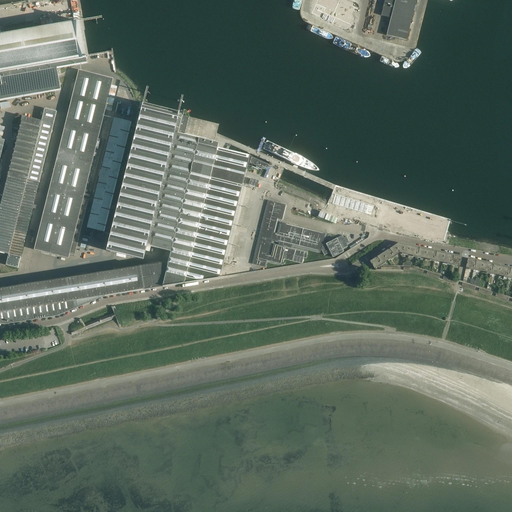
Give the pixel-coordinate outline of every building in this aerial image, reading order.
[(338,0),(317,0),(311,13),(321,17),(323,13),(350,25),(357,8),(338,0)] [(384,0),(381,15),(391,18),(386,35),(406,40),(416,0),(384,0)] [(78,10),(65,12),(67,23),(80,21),(78,10)] [(0,100),(60,90),(56,68),(86,63),(79,21),(0,34),(0,100)] [(33,22),(6,26),(7,32),(34,27),(33,22)] [(74,255),(87,200),(83,198),(112,79),(78,70),(34,249),(67,257),(68,254),(74,255)] [(167,265),(162,286),(227,276),(226,272),(220,273),(248,156),(217,148),(218,143),(178,133),(182,116),(141,106),(106,251),(142,259),(146,245),(171,251),(167,265)] [(20,257),(56,111),(44,108),(41,121),(22,116),(0,203),(0,252),(8,254),(5,264),(17,267),(20,257)] [(103,232),(130,122),(114,118),(87,228),(103,232)] [(269,165),(252,157),(249,163),(266,170),(269,165)] [(250,170),(249,176),(258,179),(259,173),(250,170)] [(276,219),(282,220),(285,205),(280,204),(268,201),(252,264),(264,267),(266,261),(282,265),(284,259),(302,264),(303,258),(306,258),(308,252),(290,248),(291,245),(304,248),(320,252),(321,250),(324,255),(329,252),(328,249),(328,248),(333,257),(344,252),(342,249),(348,246),(346,243),(349,242),(346,237),(344,238),(342,235),(325,244),(327,247),(325,243),(322,243),(325,233),(279,222),(276,234),(273,233),(276,219)] [(382,253),(387,261),(399,253),(398,244),(382,253)] [(425,258),(427,250),(398,244),(399,253),(425,258)] [(427,250),(425,258),(442,262),(444,254),(427,250)] [(370,262),(371,264),(374,269),(387,261),(382,253),(370,262)] [(444,254),(442,262),(459,266),(461,258),(444,254)] [(482,271),(484,263),(468,259),(466,267),(469,268),(482,271)] [(499,275),(501,267),(484,263),(482,271),(499,275)] [(162,286),(167,265),(159,264),(0,288),(0,322),(5,323),(56,315),(101,296),(162,286)] [(511,278),(511,269),(501,267),(499,275),(511,278)] [(111,307),(114,313),(84,325),(81,320),(80,320),(85,329),(76,333),(77,333),(86,329),(116,317),(119,328),(120,328),(115,312),(112,306),(111,307)]
